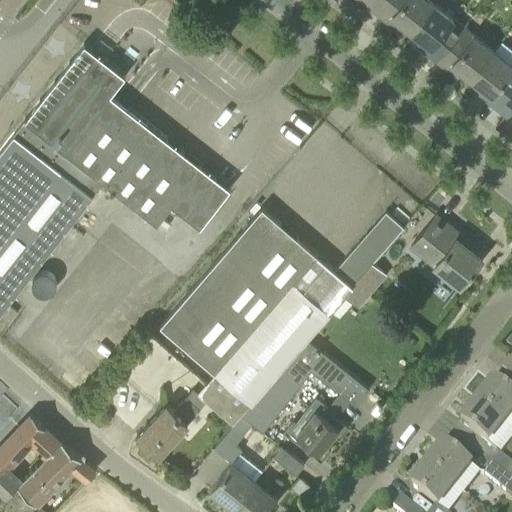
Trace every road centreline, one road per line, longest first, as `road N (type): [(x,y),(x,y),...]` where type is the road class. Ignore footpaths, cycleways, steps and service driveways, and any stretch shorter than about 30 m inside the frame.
road 1 (residential): [(511,190),(266,0)]
road 2 (residential): [(335,511),(511,289)]
road 3 (residential): [(0,364),(188,511)]
